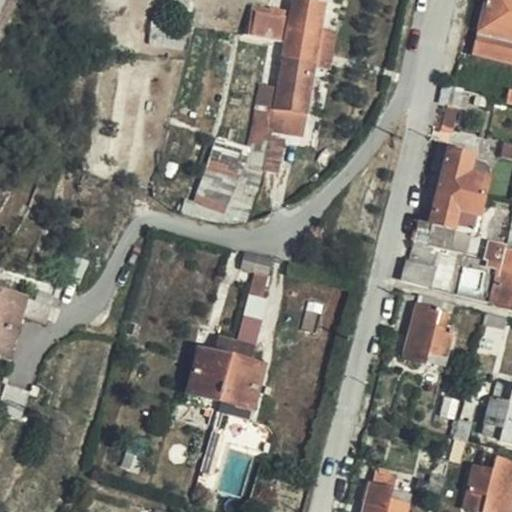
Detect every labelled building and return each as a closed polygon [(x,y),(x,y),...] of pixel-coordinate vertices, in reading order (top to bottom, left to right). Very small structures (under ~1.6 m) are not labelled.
[(151,40),(185,46),(190,19),(156,13),(151,40)] [(425,22),(414,21),(410,44),(422,47),(425,22)] [(511,46),(484,40),(463,121),(511,132),(511,46)] [(275,80),(253,174),(277,179),(299,84),(275,80)] [(277,179),(253,174),(246,203),(270,208),(277,179)] [(425,214),(402,307),(416,312),(420,298),(439,224),(441,218),(425,214)] [(462,230),(439,224),(420,298),(464,307),(478,249),(457,245),(462,230)] [(506,258),(511,259),(511,277),(502,275),(494,312),(511,316),(511,313),(511,240),(506,258)] [(67,282),(80,286),(88,261),(75,257),(67,282)] [(266,281),(270,265),(243,258),(239,273),(266,281)] [(511,259),(506,258),(502,275),(511,277),(511,259)] [(49,326),(54,309),(39,304),(0,291),(0,279),(1,276),(0,276),(0,359),(10,363),(26,319),(49,326)] [(42,294),(39,304),(54,309),(57,299),(42,294)] [(412,361),(432,365),(442,324),(400,313),(394,335),(417,341),(412,361)] [(484,320),(465,315),(461,328),(481,333),(484,320)] [(389,355),(412,361),(417,341),(394,335),(389,355)] [(221,405),(252,414),(263,372),(248,368),(252,351),(220,343),(216,361),(199,357),(189,397),(221,405)] [(2,406),(26,416),(33,396),(9,387),(2,406)] [(496,387),(492,407),(499,409),(504,390),(496,387)] [(500,444),(511,446),(511,391),(504,390),(499,409),(492,407),(486,430),(502,434),(500,444)] [(186,410),(218,419),(221,405),(189,397),(186,410)] [(221,405),(218,419),(249,427),(252,414),(221,405)] [(0,411),(25,420),(26,416),(2,406),(0,411)] [(464,511),(465,511),(504,511),(511,478),(511,468),(495,463),(491,478),(475,473),(464,511)] [(360,511),(365,511),(372,488),(367,486),(360,511)] [(405,511),(409,499),(372,488),(365,511),(405,511)]
